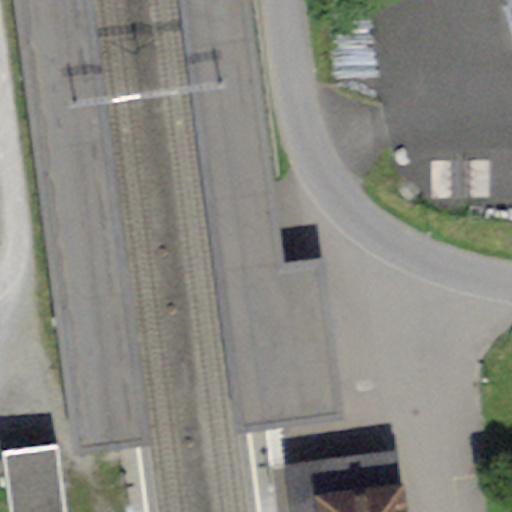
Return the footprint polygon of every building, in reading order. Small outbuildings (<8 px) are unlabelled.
[(13,0),(75,462),(149,452),(90,0),(13,0)] [(248,0),(180,0),(238,439),(346,426),(326,263),(285,267),(248,0)] [(9,511),(66,511),(58,450),(1,458),(9,511)] [(396,455),(286,469),(291,511),(317,511),(316,503),(402,493),(396,455)] [(402,493),(316,503),(317,511),(407,511),(405,492),(402,493)]
